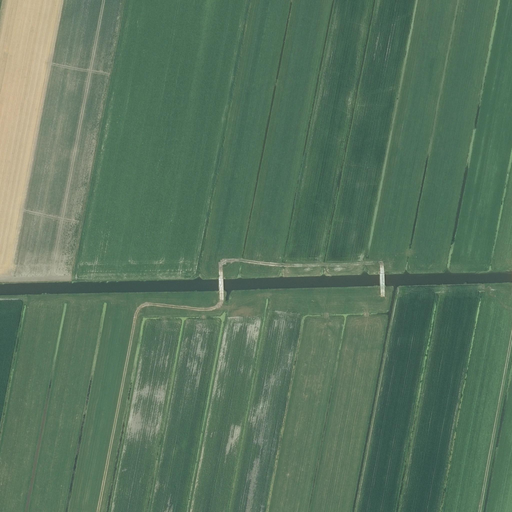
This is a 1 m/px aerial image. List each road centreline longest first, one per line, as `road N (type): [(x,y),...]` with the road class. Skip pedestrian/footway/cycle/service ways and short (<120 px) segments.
road 1 (track): [(97,511),(142,304),(217,306),(225,261),(356,264)]
road 2 (track): [(479,511),(511,332)]
